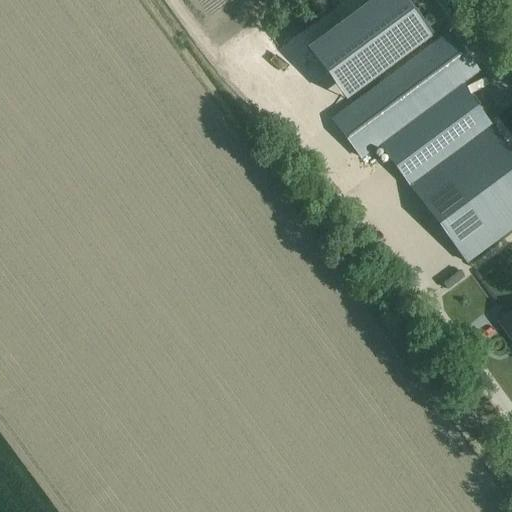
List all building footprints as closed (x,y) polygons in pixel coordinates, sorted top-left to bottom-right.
[(378,76),(429,38),(401,0),(374,0),(340,25),(378,76)] [(359,157),(476,70),(450,34),(332,122),(359,157)] [(249,69),(267,60),(260,46),(242,54),(249,69)] [(381,148),(408,185),(489,125),(461,88),(381,148)] [(511,156),(489,125),(408,185),(466,262),(511,228),(511,156)] [(511,311),(497,323),(511,343),(511,311)]
